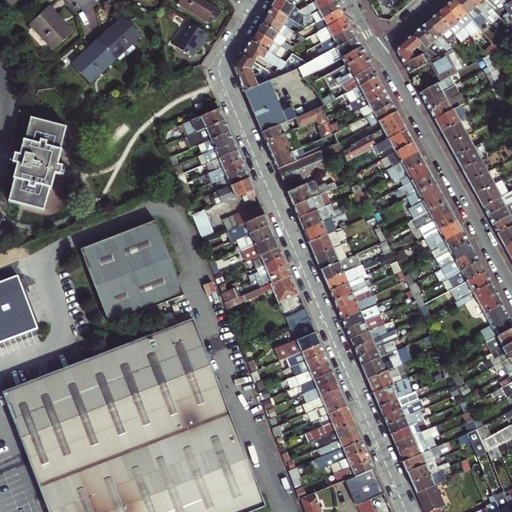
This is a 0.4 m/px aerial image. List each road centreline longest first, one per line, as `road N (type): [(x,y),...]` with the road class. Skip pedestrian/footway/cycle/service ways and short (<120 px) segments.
road 1 (residential): [(410,511),(225,80),(224,62),(254,11)]
road 2 (residential): [(376,49),(511,286)]
